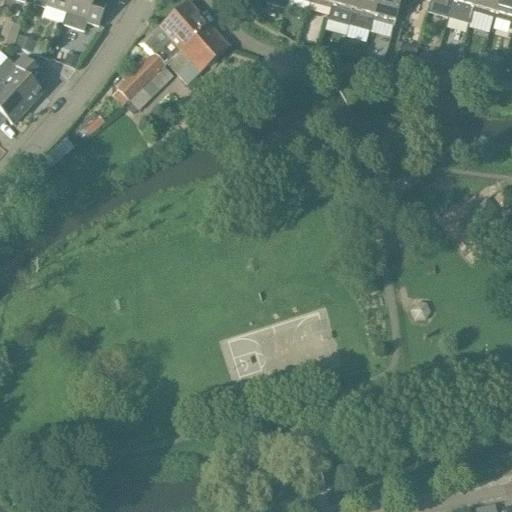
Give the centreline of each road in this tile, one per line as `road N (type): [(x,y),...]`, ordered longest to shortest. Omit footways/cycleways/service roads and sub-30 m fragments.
road 1 (residential): [(511,86),(297,61),(232,34),(209,0)]
road 2 (residential): [(0,188),(114,50),(140,0)]
